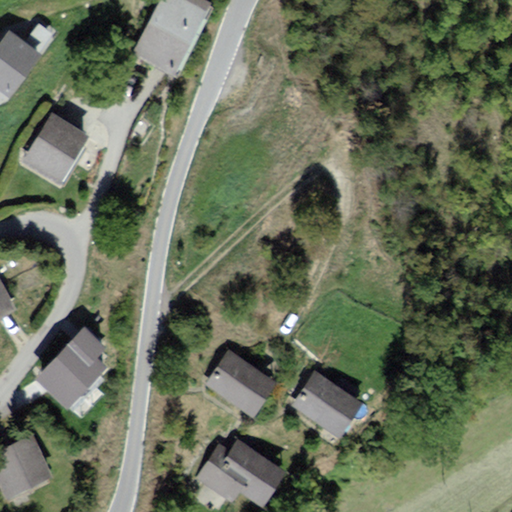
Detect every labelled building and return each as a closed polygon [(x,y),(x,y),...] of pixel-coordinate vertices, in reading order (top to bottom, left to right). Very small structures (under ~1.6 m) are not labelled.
[(178,0),(156,0),(130,54),(169,72),(199,10),(178,0)] [(88,133),(46,108),(16,157),(58,182),(88,133)] [(99,362),(69,335),(33,375),(62,402),(99,362)] [(266,372),(224,347),(203,383),(245,407),(266,372)] [(354,401),(308,369),(286,401),(332,433),(354,401)] [(283,466),(228,428),(187,487),(220,510),(234,489),(256,505),(283,466)] [(0,444),(0,492),(42,475),(25,434),(0,444)]
